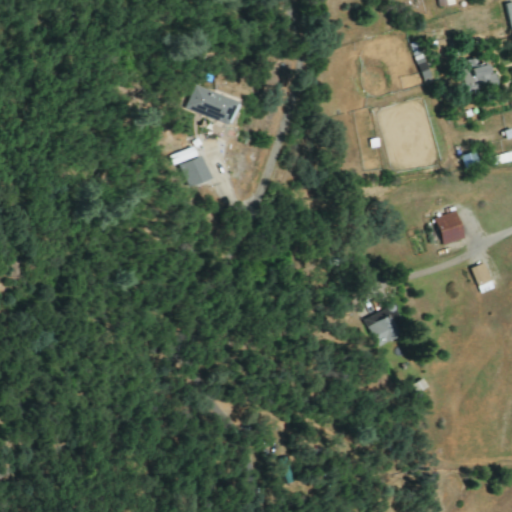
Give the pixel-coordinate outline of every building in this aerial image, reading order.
[(501,4),(508,31),(511,30),(511,10),(510,2),(501,4)] [(493,83),(490,73),(486,74),(480,57),(455,64),(464,92),(493,83)] [(183,109),(222,125),(232,102),(193,85),(183,109)] [(193,158),(191,148),(169,154),(172,164),(193,158)] [(457,155),(461,169),(476,165),(472,151),(457,155)] [(186,187),(207,179),(197,156),(177,165),(186,187)] [(438,245),(460,240),(453,212),(432,217),(438,245)] [(488,289),(481,263),(468,267),(475,293),(488,289)] [(397,334),(382,308),(361,320),(376,346),(397,334)]
